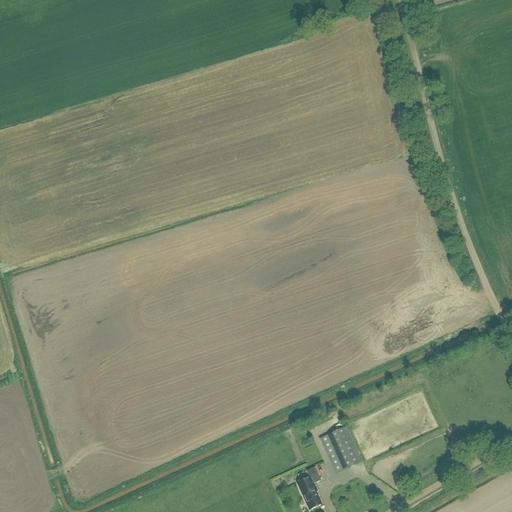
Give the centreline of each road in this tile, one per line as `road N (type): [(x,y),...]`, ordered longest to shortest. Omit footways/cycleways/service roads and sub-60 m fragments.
road 1 (unclassified): [(511,339),(457,212),(398,0)]
road 2 (unclassified): [(390,511),(511,444)]
